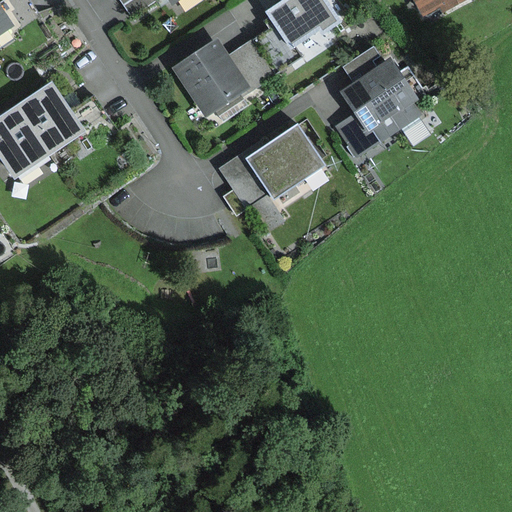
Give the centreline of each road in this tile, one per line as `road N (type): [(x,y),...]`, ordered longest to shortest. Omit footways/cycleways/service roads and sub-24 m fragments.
road 1 (residential): [(369,62),(190,179)]
road 2 (residential): [(262,0),(129,88)]
